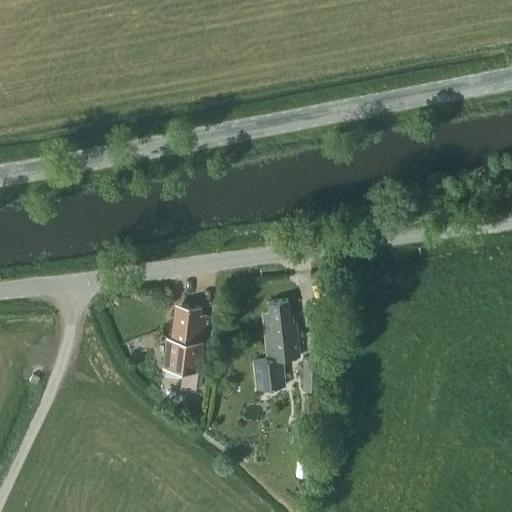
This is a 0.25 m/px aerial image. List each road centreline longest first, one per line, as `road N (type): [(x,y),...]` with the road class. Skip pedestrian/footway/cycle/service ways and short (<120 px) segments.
road 1 (tertiary): [(511,76),(0,175)]
road 2 (unclassified): [(511,220),(0,290)]
